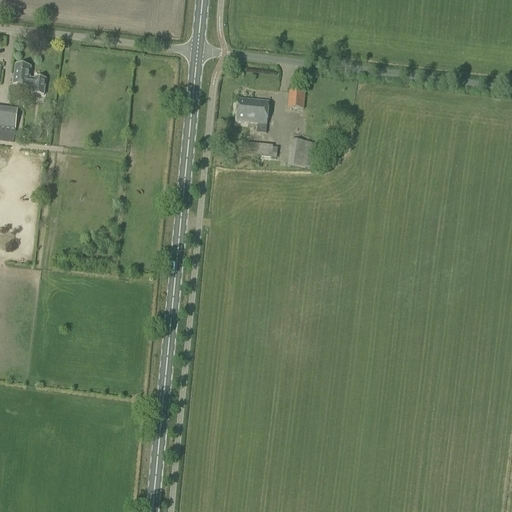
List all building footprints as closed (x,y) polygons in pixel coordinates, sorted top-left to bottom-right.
[(34,80),(29,79),(31,68),(15,66),(13,86),(28,88),(29,87),(33,87),(33,95),(44,96),(46,80),(34,79),(34,80)] [(303,110),(305,94),(289,93),(288,109),(303,110)] [(266,135),(269,103),(238,100),(236,123),(258,126),(257,134),(266,135)] [(0,130),(16,132),(18,111),(0,108),(0,130)] [(291,141),(290,147),(305,149),(305,143),(291,141)] [(276,160),(277,149),(272,149),(272,147),(245,144),(244,156),(276,160)] [(302,168),(303,162),(288,160),(287,166),(302,168)]
